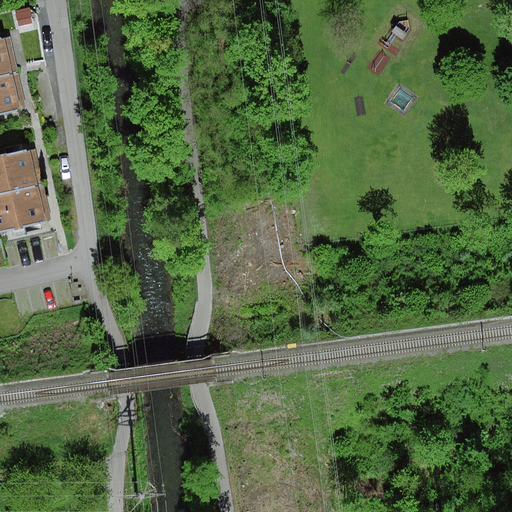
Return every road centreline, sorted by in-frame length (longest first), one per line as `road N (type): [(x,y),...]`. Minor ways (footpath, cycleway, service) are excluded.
road 1 (track): [(224,511),(195,340),(204,281),(176,0)]
road 2 (residential): [(0,284),(91,263),(56,0)]
road 3 (track): [(115,467),(123,436),(116,343),(91,263)]
